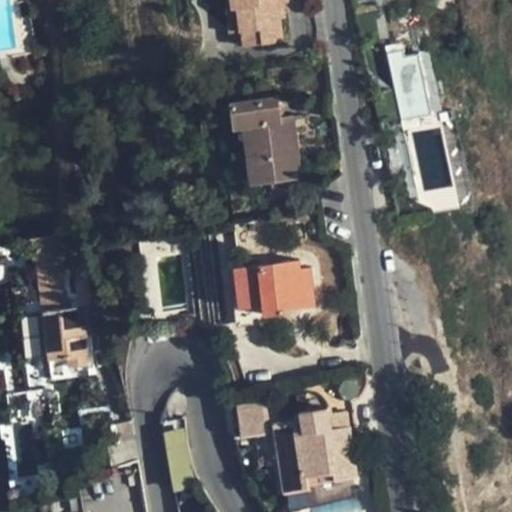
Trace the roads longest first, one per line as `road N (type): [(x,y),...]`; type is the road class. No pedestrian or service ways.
road 1 (unclassified): [(334,0),(400,511)]
road 2 (unclassified): [(236,511),(204,434),(193,375),(181,368),(155,377),(149,388),(162,511)]
